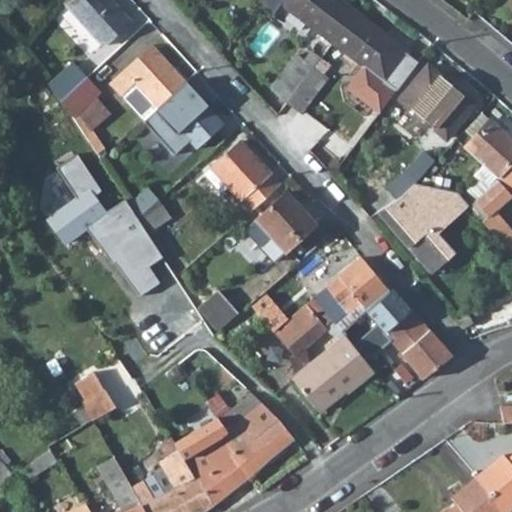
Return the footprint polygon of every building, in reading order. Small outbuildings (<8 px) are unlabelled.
[(109,0),(70,0),(64,6),(100,46),(128,20),(109,0)] [(288,9),(331,43),(354,12),(338,0),(293,0),(294,1),(288,9)] [(354,12),(331,43),(364,68),(352,85),(372,101),(385,84),(395,91),(416,63),(407,55),(408,53),(354,12)] [(134,81),(156,106),(184,81),(166,61),(161,65),(147,49),(109,83),(119,94),(120,93),(134,81)] [(270,88),(284,105),(311,69),(295,56),(270,88)] [(47,84),(59,101),(60,100),(84,77),(71,63),(47,84)] [(425,66),(399,99),(446,139),(474,106),(425,66)] [(311,69),(284,105),(300,114),(326,81),(311,69)] [(84,77),(60,100),(71,115),(97,91),(84,77)] [(134,81),(120,93),(142,119),(154,107),(156,106),(134,81)] [(156,106),(154,107),(182,139),(169,151),(179,162),(217,129),(202,112),(207,107),(184,81),(156,106)] [(485,198),(497,211),(511,197),(511,140),(491,121),(464,149),(500,184),(485,198)] [(211,166),(250,210),(278,185),(239,142),(211,166)] [(386,186),(395,199),(416,184),(426,173),(415,163),(405,173),(386,186)] [(395,199),(376,212),(422,265),(446,245),(433,231),(463,206),(455,199),(416,184),(395,199)] [(286,193),(254,221),(282,253),(314,224),(286,193)] [(124,198),(103,212),(130,252),(132,251),(180,321),(195,310),(148,240),(151,238),(137,217),(124,198)] [(151,211),(141,219),(165,255),(176,247),(151,211)] [(511,236),(498,222),(488,232),(511,256),(511,236)] [(446,245),(422,265),(428,271),(451,251),(446,245)] [(360,258),(325,288),(349,317),(389,285),(364,255),(360,258)] [(349,317),(338,327),(344,334),(373,370),(374,372),(382,364),(373,352),(388,339),(421,377),(449,355),(389,285),(349,317)] [(325,288),(313,297),(331,319),(338,327),(349,317),(325,288)] [(220,289),(200,307),(221,329),(241,311),(220,289)] [(313,297),(267,335),(288,360),(326,328),(323,324),(331,319),(313,297)] [(465,314),(454,321),(461,328),(470,322),(465,314)] [(373,370),(344,334),(290,380),(317,413),(342,392),(344,394),(373,370)] [(243,341),(231,351),(238,360),(254,346),(249,341),(246,344),(243,341)] [(254,346),(238,360),(249,371),(260,362),(257,359),(261,355),(254,346)] [(95,375),(76,387),(87,405),(84,408),(91,419),(109,408),(114,406),(95,375)] [(393,382),(387,387),(394,396),(396,398),(402,393),(393,382)] [(218,393),(204,404),(208,411),(222,436),(246,476),(292,438),(275,417),(251,394),(232,410),(218,393)] [(511,405),(500,405),(503,423),(511,422),(511,405)] [(186,463),(211,505),(246,476),(222,436),(184,461),(186,463)] [(179,470),(156,484),(161,493),(171,511),(199,511),(211,505),(186,463),(184,461),(171,439),(162,444),(169,457),(171,456),(179,470)] [(117,452),(111,455),(112,458),(141,511),(171,511),(161,493),(156,496),(152,490),(146,494),(139,482),(136,484),(117,452)] [(502,454),(476,477),(505,511),(511,505),(511,455),(507,459),(502,454)] [(34,458),(11,475),(18,486),(42,469),(34,458)] [(118,511),(141,511),(112,458),(96,467),(118,511)] [(0,463),(0,481),(9,475),(0,463)] [(504,511),(505,511),(476,477),(450,498),(455,506),(448,511),(504,511)] [(86,511),(81,502),(62,511),(86,511)]
